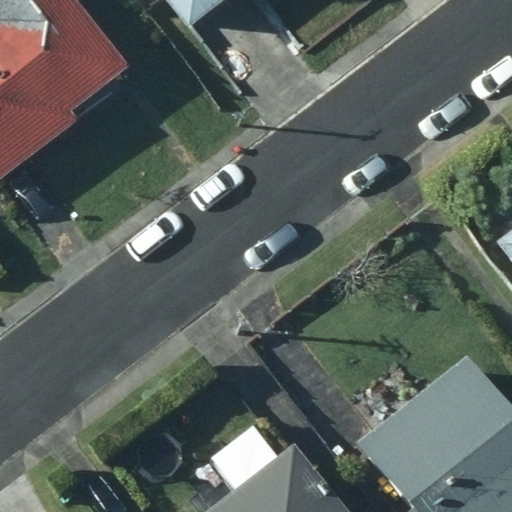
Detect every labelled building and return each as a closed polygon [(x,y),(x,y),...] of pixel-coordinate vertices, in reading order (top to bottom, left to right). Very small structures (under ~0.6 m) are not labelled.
[(129,72),(72,0),(22,0),(0,17),(0,188),(81,126),(73,115),(129,72)] [(163,0),(191,35),(236,0),(163,0)] [(511,238),(500,248),(511,263),(511,238)] [(511,511),(511,412),(471,361),(360,448),(410,511),(511,511)] [(344,511),(295,450),(215,511),(344,511)]
